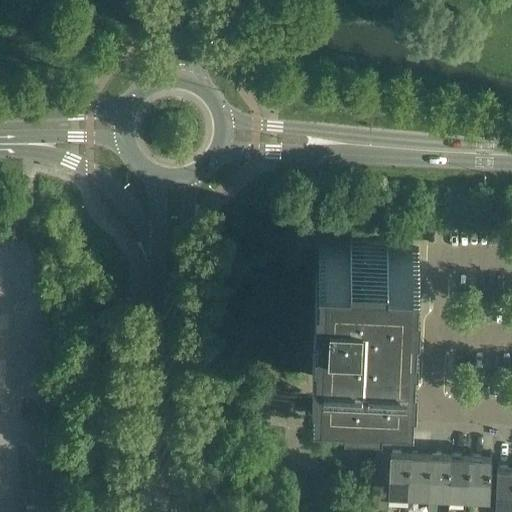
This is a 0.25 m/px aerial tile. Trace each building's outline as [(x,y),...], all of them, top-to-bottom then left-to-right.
[(312,378),(343,379),(343,386),(381,387),(381,381),(412,382),(417,249),(387,248),(387,241),(349,240),(349,246),(318,245),(312,378)] [(91,464),(92,458),(92,451),(90,451),(90,450),(86,450),(86,451),(79,451),(79,470),(91,471),(91,464)] [(408,494),(410,452),(390,451),(388,493),(408,494)] [(430,453),(410,452),(408,494),(428,495),(430,453)] [(450,454),(430,453),(428,495),(448,495),(450,454)] [(470,455),(450,454),(448,495),(468,496),(470,455)] [(468,496),(489,497),(491,456),(470,455),(468,496)] [(495,507),(511,507),(511,466),(496,466),(495,507)]
